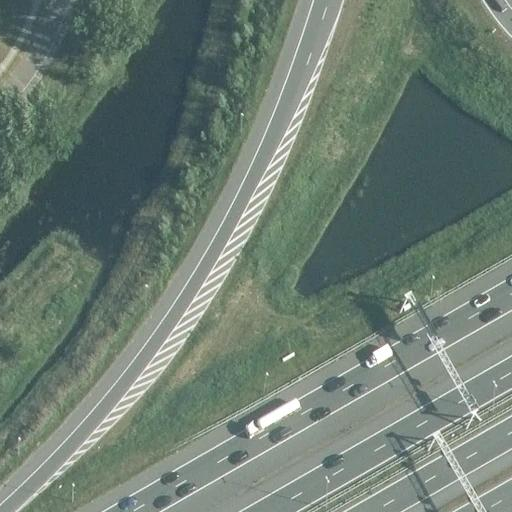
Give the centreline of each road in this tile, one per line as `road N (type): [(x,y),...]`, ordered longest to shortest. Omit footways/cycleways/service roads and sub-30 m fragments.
road 1 (motorway): [(324,0),(254,173),(176,313),(75,443),(7,511)]
road 2 (motorway): [(511,295),(132,511)]
road 3 (motorway): [(511,371),(269,511)]
road 4 (motorway): [(372,511),(511,431)]
road 5 (unclassified): [(0,103),(56,29),(62,0)]
